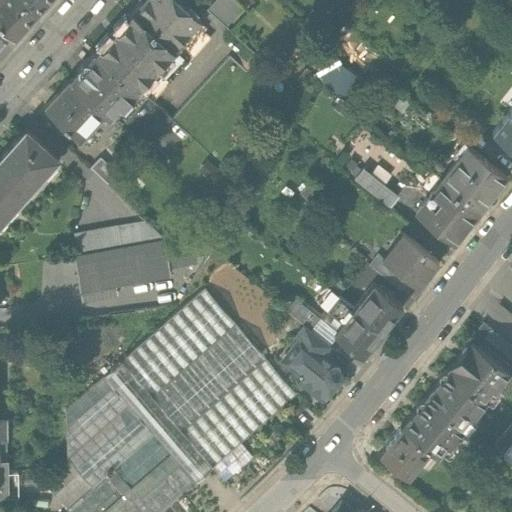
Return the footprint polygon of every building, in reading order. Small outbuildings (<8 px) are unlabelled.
[(0,0),(0,26),(14,39),(36,15),(19,0),(0,0)] [(19,0),(36,15),(49,0),(19,0)] [(199,23),(173,0),(144,0),(95,52),(137,91),(197,25),(199,23)] [(219,0),(207,13),(225,29),(244,8),(234,0),(219,0)] [(355,0),(345,0),(336,18),(343,22),(355,0)] [(197,25),(137,91),(152,105),(210,43),(203,36),(206,33),(197,25)] [(95,52),(69,81),(104,113),(107,117),(116,107),(119,110),(137,91),(95,52)] [(329,59),(315,77),(341,98),(354,108),(369,90),(329,59)] [(246,76),(229,60),(171,123),(188,138),(246,76)] [(69,81),(45,107),(80,139),(104,113),(69,81)] [(347,116),(354,108),(341,98),(335,106),(347,116)] [(511,107),(492,133),(511,148),(511,107)] [(25,126),(0,153),(0,217),(10,206),(11,207),(34,182),(33,180),(55,157),(56,158),(58,156),(25,126)] [(467,144),(440,177),(479,207),(505,174),(467,144)] [(89,166),(106,182),(117,172),(100,155),(89,166)] [(388,206),(397,194),(361,166),(352,177),(388,206)] [(452,240),(479,207),(440,177),(430,169),(415,187),(425,195),(413,210),(452,240)] [(312,181),(299,194),(315,209),(328,196),(312,181)] [(163,238),(145,222),(73,232),(77,255),(163,240),(163,238)] [(415,286),(437,259),(405,234),(385,260),(384,261),(407,280),(415,286)] [(115,286),(169,276),(168,271),(197,266),(193,237),(163,240),(77,255),(73,255),(81,301),(116,295),(115,286)] [(400,288),(407,280),(384,261),(385,260),(375,252),(367,261),(400,288)] [(373,282),(353,307),(381,329),(401,304),(373,282)] [(67,511),(157,511),(212,466),(225,481),(252,458),(239,443),(296,394),(204,286),(64,406),(65,456),(91,486),(65,507),(64,508),(67,511)] [(361,354),(381,329),(353,307),(327,287),(316,301),(342,321),(334,330),(333,332),(336,334),(361,354)] [(336,334),(333,332),(334,330),(293,298),(284,309),(303,324),(328,344),(336,334)] [(467,337),(470,339),(508,370),(511,373),(511,345),(481,320),(467,337)] [(340,368),(321,353),(328,344),(303,324),(295,334),(298,338),(280,359),(301,376),(298,380),(317,396),(323,395),(327,390),(327,384),(330,380),(335,379),(340,374),(340,368)] [(435,452),(443,442),(447,445),(508,370),(470,339),(468,341),(464,341),(461,345),(461,350),(456,356),(457,359),(449,368),(447,367),(445,370),(441,370),(438,374),(438,378),(434,384),(434,387),(426,397),(424,396),(422,398),(418,398),(415,402),(416,407),(411,412),(411,415),(402,426),(430,448),(435,452)] [(511,421),(493,444),(503,451),(511,439),(511,421)] [(407,476),(430,448),(402,426),(400,425),(378,453),(407,476)] [(511,439),(503,451),(511,458),(511,439)] [(65,456),(48,470),(49,488),(65,507),(91,486),(65,456)] [(6,470),(6,458),(0,458),(0,493),(17,493),(17,470),(6,470)] [(48,469),(17,470),(17,493),(49,492),(49,488),(48,470),(48,469)] [(356,511),(341,498),(328,511),(362,511),(360,510),(358,511),(356,511)]
